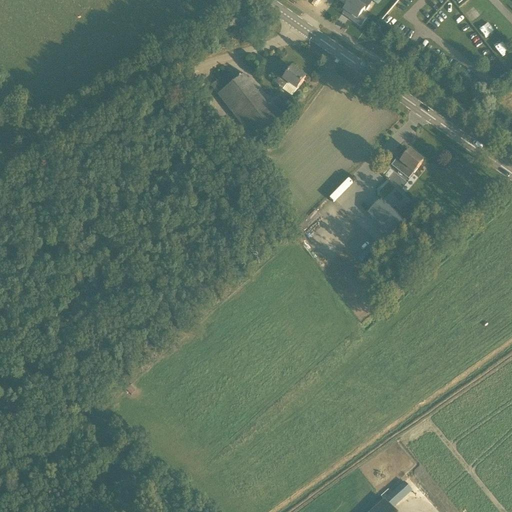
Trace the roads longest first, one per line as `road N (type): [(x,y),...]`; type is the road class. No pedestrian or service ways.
road 1 (unclassified): [(0,177),(156,81),(305,30)]
road 2 (secondary): [(511,173),(305,30)]
road 3 (track): [(0,354),(183,511)]
